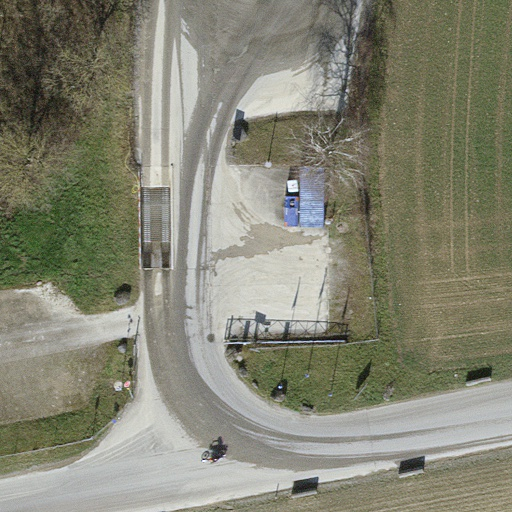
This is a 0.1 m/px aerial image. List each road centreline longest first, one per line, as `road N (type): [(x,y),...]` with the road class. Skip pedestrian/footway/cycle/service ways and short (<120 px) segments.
road 1 (unclassified): [(184,0),(194,471)]
road 2 (tertiary): [(511,412),(194,471)]
road 3 (tertiary): [(194,471),(0,508)]
